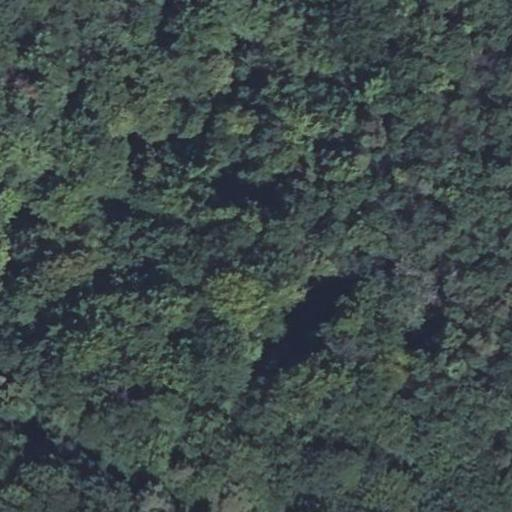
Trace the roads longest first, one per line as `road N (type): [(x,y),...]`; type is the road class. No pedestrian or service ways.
road 1 (track): [(506,511),(225,397),(0,385)]
road 2 (track): [(189,511),(0,425)]
